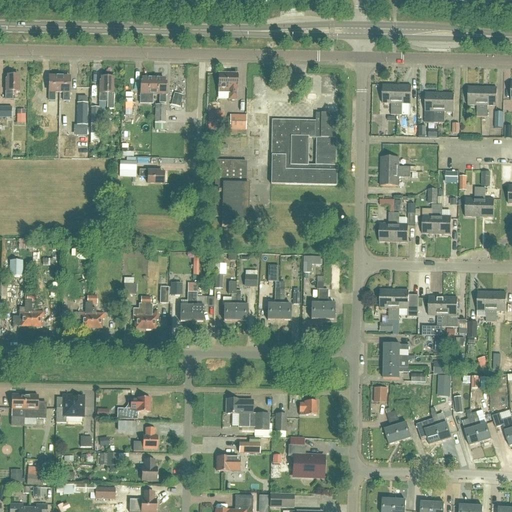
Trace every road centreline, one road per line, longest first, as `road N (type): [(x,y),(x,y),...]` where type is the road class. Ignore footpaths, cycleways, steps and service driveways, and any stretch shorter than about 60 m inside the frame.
road 1 (residential): [(363,57),(0,49)]
road 2 (secondary): [(256,32),(0,27)]
road 3 (residential): [(356,265),(363,57)]
road 4 (residential): [(188,354),(0,350)]
road 5 (residential): [(0,386),(187,389)]
road 6 (residential): [(355,349),(325,356),(188,354)]
road 7 (residential): [(187,389),(354,394)]
road 8 (residential): [(352,471),(511,479)]
road 9 (residential): [(511,269),(356,265)]
road 10 (residential): [(511,60),(363,57)]
road 11 (secondary): [(504,37),(368,26)]
road 12 (secondary): [(368,37),(504,37)]
road 13 (residential): [(183,511),(187,389)]
